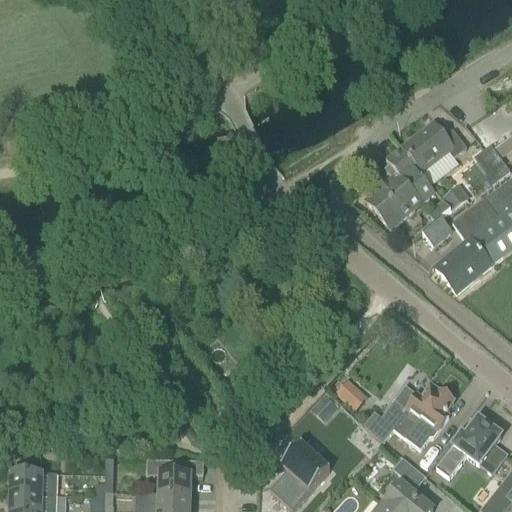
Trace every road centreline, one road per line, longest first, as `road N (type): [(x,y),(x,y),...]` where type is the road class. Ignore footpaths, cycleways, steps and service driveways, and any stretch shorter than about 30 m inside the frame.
road 1 (tertiary): [(511,394),(279,200),(224,93),(131,0)]
road 2 (unclassified): [(511,366),(348,229),(337,207),(339,183),(363,145),(511,50)]
road 3 (track): [(224,93),(96,152),(0,174)]
road 4 (track): [(240,451),(393,296)]
